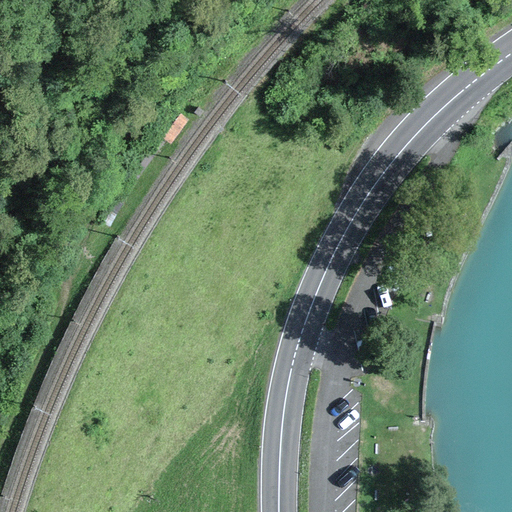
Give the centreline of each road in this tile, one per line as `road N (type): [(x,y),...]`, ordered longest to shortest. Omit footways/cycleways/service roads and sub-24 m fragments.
road 1 (primary): [(278,511),(288,384),(328,263),(407,144),(511,54)]
road 2 (track): [(0,441),(150,66),(203,0)]
